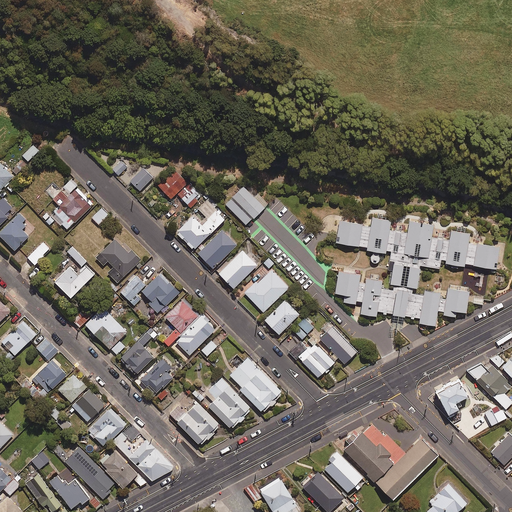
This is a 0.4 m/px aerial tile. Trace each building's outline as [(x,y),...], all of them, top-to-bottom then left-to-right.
[(40,151),(34,145),(23,155),(29,161),(40,151)] [(128,167),(122,161),(113,170),(120,176),(128,167)] [(0,191),(15,177),(1,163),(0,164),(0,191)] [(154,178),(144,169),(132,182),(141,191),(154,178)] [(178,194),(189,183),(177,169),(159,186),(172,199),(178,194)] [(60,206),(51,215),(62,226),(64,224),(69,229),(93,207),(76,188),(79,185),(73,179),(63,188),(65,190),(55,200),(60,206)] [(189,183),(178,194),(192,209),(204,198),(189,183)] [(266,207),(244,186),(225,204),(247,226),(260,213),(266,207)] [(13,208),(3,198),(0,201),(0,226),(8,219),(5,216),(13,208)] [(195,216),(176,234),(194,252),(226,219),(218,211),(208,201),(199,209),(209,219),(204,225),(195,216)] [(110,215),(103,208),(93,218),(100,225),(110,215)] [(27,220),(21,214),(0,234),(0,235),(16,251),(30,237),(23,230),(26,227),(23,224),(27,220)] [(419,324),(434,327),(436,312),(445,314),(444,316),(455,318),(456,313),(466,314),(469,294),(448,291),(446,303),(439,302),(440,296),(424,293),(424,298),(412,296),(413,289),(416,289),(419,268),(440,271),(441,263),(496,271),(499,249),(477,246),(477,248),(469,246),(470,235),(451,232),(449,242),(431,239),(433,226),(409,223),(407,235),(389,233),(391,222),(371,219),(370,229),(362,228),(362,226),(338,222),(335,245),(366,250),(366,253),(386,256),(386,253),(390,254),(386,273),(390,273),(388,286),(392,287),(391,291),(382,289),(383,283),(365,280),(364,285),(359,284),(360,276),(338,273),(334,295),(344,296),(342,304),(355,306),(355,303),(361,304),(360,315),(375,318),(376,313),(420,320),(419,324)] [(239,246),(224,231),(199,255),(214,270),(239,246)] [(130,254),(116,240),(97,259),(105,266),(109,261),(115,268),(109,274),(119,283),(142,260),(133,251),(130,254)] [(51,250),(43,242),(28,258),(36,266),(51,250)] [(88,262),(73,247),(68,252),(83,267),(88,262)] [(258,267),(242,250),(217,274),(232,291),(258,267)] [(275,264),(269,257),(263,263),(269,270),(275,264)] [(97,274),(88,266),(79,275),(71,267),(56,282),(73,299),(97,274)] [(292,286),(274,267),(245,294),(262,313),(292,286)] [(180,293),(161,274),(143,292),(154,302),(151,305),(159,314),(180,293)] [(147,285),(137,276),(121,292),(135,306),(142,299),(138,294),(147,285)] [(201,316),(185,300),(167,317),(178,329),(165,342),(170,347),(201,316)] [(301,315),(287,301),(266,321),(281,335),(301,315)] [(0,303),(0,323),(12,312),(1,302),(0,303)] [(90,319),(85,313),(75,322),(81,328),(90,319)] [(98,314),(87,325),(92,331),(89,334),(95,339),(97,336),(117,355),(126,346),(120,340),(128,332),(113,317),(107,323),(98,314)] [(217,330),(203,316),(177,342),(191,356),(217,330)] [(300,327),(308,335),(315,327),(306,320),(300,327)] [(37,336),(24,322),(2,342),(15,356),(37,336)] [(308,335),(300,327),(295,332),(304,340),(308,335)] [(359,353),(334,327),(322,340),(346,365),(359,353)] [(155,358),(144,347),(152,338),(154,340),(159,335),(155,331),(150,336),(148,334),(122,360),(137,376),(155,358)] [(319,343),(312,336),(308,341),(314,347),(312,349),(310,347),(300,357),(321,378),(326,373),(328,374),(331,371),(329,370),(335,364),(316,346),(319,343)] [(59,351),(47,338),(37,348),(50,361),(59,351)] [(218,347),(210,339),(200,349),(209,358),(218,347)] [(511,351),(504,359),(496,350),(490,356),(511,378),(511,351)] [(244,363),(238,356),(235,359),(233,357),(229,361),(237,370),(231,376),(243,388),(241,390),(264,414),(284,394),(249,358),(244,363)] [(173,368),(163,359),(143,381),(157,395),(173,378),(168,373),(173,368)] [(54,361),(34,380),(38,385),(40,384),(45,388),(40,393),(27,379),(21,385),(40,404),(68,376),(54,361)] [(465,368),(469,372),(504,406),(511,397),(511,393),(501,384),(506,378),(492,364),(487,369),(479,362),(465,368)] [(88,388),(75,375),(60,390),(73,403),(88,388)] [(458,405),(454,399),(466,393),(456,375),(444,381),(433,388),(446,412),(458,405)] [(253,409),(223,378),(206,394),(215,403),(210,407),(232,430),(253,409)] [(205,396),(197,388),(192,393),(201,401),(205,396)] [(106,407),(91,390),(74,406),(88,422),(106,407)] [(188,415),(180,406),(170,415),(203,447),(223,427),(199,403),(188,415)] [(491,407),(485,411),(491,423),(506,416),(501,407),(493,411),(491,407)] [(111,408),(89,430),(92,433),(90,434),(95,440),(97,438),(105,447),(112,441),(122,432),(128,426),(111,408)] [(58,422),(64,416),(57,409),(51,414),(58,422)] [(64,416),(58,422),(66,431),(72,425),(64,416)] [(0,450),(15,435),(1,421),(0,422),(0,450)] [(347,441),(341,447),(391,497),(436,452),(419,435),(404,451),(386,433),(383,435),(371,422),(362,431),(360,429),(355,434),(351,430),(343,438),(347,441)] [(122,432),(112,441),(128,458),(133,453),(129,450),(131,448),(125,442),(128,439),(122,432)] [(511,459),(511,442),(507,438),(487,458),(501,471),(511,459)] [(175,467),(146,440),(130,458),(155,482),(171,472),(175,467)] [(67,462),(104,500),(113,491),(110,489),(116,484),(80,449),(67,462)] [(361,475),(336,450),(321,465),(346,489),(361,475)] [(51,461),(43,452),(33,461),(40,470),(51,461)] [(99,462),(125,489),(135,480),(142,488),(148,482),(127,461),(126,462),(116,452),(110,458),(107,455),(99,462)] [(19,488),(0,467),(0,493),(5,489),(11,496),(19,488)] [(343,496),(318,471),(303,485),(329,511),(343,496)] [(55,511),(64,506),(40,475),(27,484),(45,507),(48,505),(53,511),(55,511)] [(295,511),(299,509),(277,475),(257,488),(273,511),(282,511),(283,511),(295,511)] [(68,488),(59,476),(51,482),(73,510),(82,503),(84,506),(91,500),(76,481),(68,488)] [(456,511),(468,501),(458,491),(448,480),(424,503),(432,511),(456,511)] [(259,496),(252,484),(245,488),(253,500),(259,496)] [(23,511),(9,497),(0,505),(0,511),(23,511)] [(103,505),(96,498),(91,503),(98,510),(103,505)]
